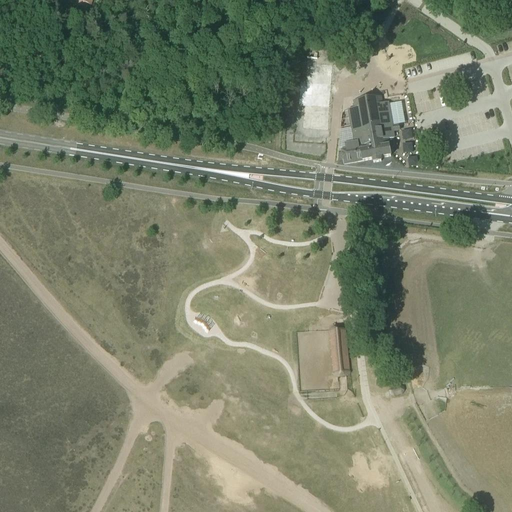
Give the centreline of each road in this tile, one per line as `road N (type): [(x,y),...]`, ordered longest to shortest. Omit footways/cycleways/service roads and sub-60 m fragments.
road 1 (primary): [(176,165),(317,195),(511,220)]
road 2 (primary): [(511,202),(176,165)]
road 3 (track): [(174,419),(60,317),(0,246)]
road 4 (track): [(488,217),(473,255),(424,254),(409,268),(407,297),(426,379)]
road 5 (primary): [(176,165),(0,138)]
road 6 (track): [(320,511),(174,419)]
road 7 (track): [(94,511),(146,400)]
